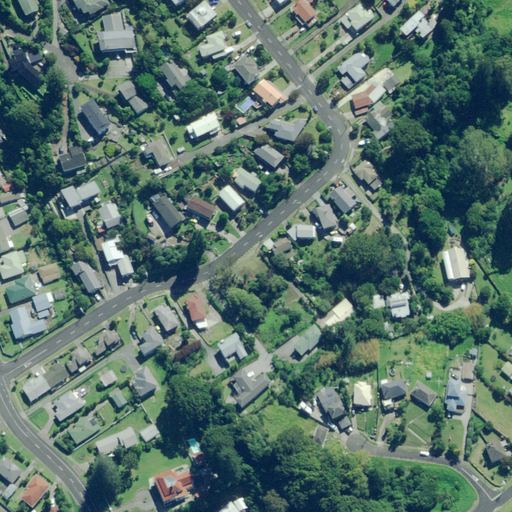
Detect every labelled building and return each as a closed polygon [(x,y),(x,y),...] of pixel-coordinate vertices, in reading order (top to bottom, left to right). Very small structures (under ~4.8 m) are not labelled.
[(40,12),(33,0),(16,0),(27,19),(40,12)] [(97,15),(96,14),(103,10),(103,9),(110,4),(107,0),(72,0),(80,12),(81,11),(85,17),(89,15),(90,16),(91,18),(97,15)] [(174,0),(170,4),(175,9),(186,0),(174,0)] [(313,1),(311,0),(297,0),(294,3),(296,6),(292,9),(305,25),(317,16),(308,5),(313,1)] [(402,0),(385,0),(394,8),(402,0)] [(217,18),(205,3),(186,18),(198,33),(217,18)] [(366,11),(364,13),(359,6),(347,15),(346,14),(340,19),(348,29),(349,28),(354,35),(369,23),(376,18),(373,15),(370,17),(366,11)] [(429,25),(424,20),(419,13),(399,31),(404,36),(407,40),(416,32),(423,40),(433,31),(428,26),(429,25)] [(124,32),(121,15),(103,19),(106,36),(99,38),(103,55),(125,51),(125,54),(137,52),(132,30),(124,32)] [(225,41),(222,32),(206,38),(209,46),(198,49),(202,60),(212,56),(213,61),(228,55),(223,42),(225,41)] [(22,53),(17,43),(9,48),(14,58),(22,53)] [(368,56),(366,57),(360,50),(336,68),(342,76),(347,72),(348,74),(341,80),(348,89),(366,76),(360,69),(366,64),(371,60),(368,56)] [(38,80),(41,77),(30,67),(32,66),(39,62),(35,54),(27,58),(26,55),(7,65),(13,76),(17,74),(38,91),(43,84),(38,80)] [(256,67),(247,56),(234,66),(249,87),(260,78),(253,69),(256,67)] [(273,60),(266,62),(269,68),(275,66),(273,60)] [(172,61),(171,62),(160,70),(168,81),(165,83),(171,91),(176,88),(180,93),(192,85),(189,81),(192,79),(185,69),(180,72),(174,63),(172,61)] [(401,83),(395,75),(383,85),(389,93),(401,83)] [(283,99),(264,81),(253,92),(264,103),(264,104),(272,111),(283,99)] [(148,107),(131,82),(118,90),(127,102),(128,101),(137,114),(148,107)] [(356,111),(358,115),(368,112),(367,108),(375,105),(386,93),(375,82),(365,93),(351,97),(356,111)] [(111,127),(92,101),(80,110),(99,136),(111,127)] [(389,122),(386,123),(385,122),(393,116),(387,109),(379,115),(377,112),(363,122),(369,130),(378,142),(389,134),(395,129),(389,122)] [(197,139),(209,133),(210,135),(221,130),(219,125),(213,113),(200,120),(186,128),(191,139),(196,137),(197,139)] [(246,123),(243,117),(236,120),(239,126),(246,123)] [(279,124),(271,122),(268,130),(276,133),(275,139),(293,145),(307,124),(300,119),(293,129),(279,124)] [(171,162),(160,141),(144,149),(149,158),(154,155),(160,167),(171,162)] [(284,159),(262,143),(254,154),(275,170),(284,159)] [(87,167),(81,145),(68,149),(69,152),(58,155),(64,174),(87,167)] [(375,166),(367,158),(353,172),(362,181),(363,180),(369,186),(370,185),(376,191),(382,184),(377,179),(378,177),(371,170),(375,166)] [(234,172),(239,175),(234,182),(243,187),(244,186),(255,193),(262,183),(254,178),(256,175),(252,172),(250,174),(242,169),(238,166),(234,172)] [(100,193),(94,181),(75,191),(73,186),(58,194),(62,203),(66,201),(71,210),(82,205),(81,203),(100,193)] [(3,187),(6,193),(15,189),(12,182),(3,187)] [(244,203),(228,186),(218,195),(234,213),(244,203)] [(356,206),(352,202),(350,200),(354,197),(348,189),(344,193),(340,189),(330,198),(345,216),(356,206)] [(17,190),(0,196),(0,199),(2,205),(20,198),(17,190)] [(379,196),(374,191),(369,195),(373,200),(379,196)] [(161,199),(158,195),(150,201),(172,230),(183,221),(165,196),(161,199)] [(218,210),(194,196),(187,209),(210,222),(218,210)] [(182,199),(175,204),(180,211),(187,206),(182,199)] [(123,224),(117,211),(120,210),(117,203),(113,205),(98,211),(107,231),(123,224)] [(26,205),(22,207),(9,214),(16,227),(29,220),(24,211),(28,209),(26,205)] [(337,226),(329,206),(317,211),(325,231),(337,226)] [(294,228),(287,233),(295,242),(299,239),(316,239),(315,226),(298,227),(298,233),(294,228)] [(8,244),(2,229),(0,229),(0,254),(14,249),(12,242),(8,244)] [(120,240),(119,236),(110,239),(109,237),(106,238),(108,243),(101,245),(109,267),(117,264),(122,278),(134,274),(127,254),(123,255),(121,250),(117,252),(114,243),(120,240)] [(287,238),(273,244),(269,240),(263,245),(269,252),(274,247),(276,250),(273,251),(278,263),(295,256),(287,238)] [(442,256),(448,283),(454,281),(454,283),(469,279),(469,278),(463,251),(442,256)] [(17,257),(16,254),(2,259),(5,267),(0,268),(0,269),(4,281),(24,274),(22,268),(28,266),(24,255),(17,257)] [(93,273),(86,261),(71,269),(76,277),(79,276),(89,295),(102,288),(97,280),(101,278),(97,271),(93,273)] [(61,277),(56,263),(39,270),(44,284),(61,277)] [(413,280),(411,270),(403,272),(405,282),(413,280)] [(13,282),(15,287),(6,290),(11,304),(37,295),(30,276),(17,281),(13,282)] [(392,299),(393,303),(389,304),(393,321),(410,317),(406,302),(409,301),(407,292),(395,294),(395,298),(392,299)] [(54,302),(51,293),(33,299),(40,319),(49,315),(47,309),(51,308),(49,303),(54,302)] [(384,305),(382,294),(373,295),(375,307),(384,305)] [(207,320),(201,297),(187,300),(193,324),(207,320)] [(331,315),(333,317),(325,325),(334,336),(349,322),(348,321),(357,312),(345,301),(337,309),(331,315)] [(164,310),(162,307),(154,312),(168,334),(179,326),(168,307),(164,310)] [(30,325),(25,310),(10,315),(13,325),(11,326),(15,340),(46,330),(44,321),(30,325)] [(324,337),(314,327),(293,350),(302,358),(309,350),(310,352),(324,337)] [(164,345),(153,329),(141,337),(147,345),(140,350),(145,358),(164,345)] [(120,341),(113,330),(108,333),(107,331),(97,338),(100,342),(92,348),(98,357),(120,341)] [(239,342),(236,338),(218,349),(226,361),(236,354),(241,361),(247,357),(238,342),(239,342)] [(81,352),(80,350),(71,355),(75,361),(67,367),(72,374),(92,360),(85,350),(81,352)] [(69,378),(60,364),(48,372),(48,373),(34,383),(33,381),(21,389),(31,403),(69,378)] [(511,375),(511,367),(508,364),(501,371),(509,378),(511,375)] [(474,366),(464,365),(463,379),(473,380),(474,366)] [(158,389),(147,370),(135,377),(137,381),(130,385),(140,400),(158,389)] [(118,381),(112,372),(100,379),(105,389),(118,381)] [(254,387),(244,375),(233,384),(243,395),(236,402),(243,410),(272,384),(265,377),(254,387)] [(407,395),(403,382),(381,390),(386,402),(383,403),(386,411),(395,408),(392,400),(407,395)] [(437,396),(418,384),(410,396),(430,408),(437,396)] [(461,386),(448,385),(447,412),(456,413),(457,407),(465,407),(466,395),(461,395),(461,386)] [(371,408),(371,402),(373,402),(373,398),(371,398),(371,393),(370,393),(370,389),(368,389),(368,387),(361,387),(355,390),(354,408),(369,408),(371,408)] [(127,404),(118,391),(110,396),(119,410),(127,404)] [(77,400),(71,392),(54,404),(59,412),(55,415),(60,423),(85,407),(80,399),(77,400)] [(324,410),(326,414),(332,425),(338,422),(342,431),(352,426),(340,402),(330,407),(324,410)] [(94,419),(89,423),(86,419),(75,427),(77,429),(69,434),(77,446),(101,430),(99,427),(94,419)] [(159,434),(153,425),(140,434),(146,443),(159,434)] [(138,446),(130,429),(96,444),(101,457),(114,452),(116,456),(138,446)] [(323,451),(327,440),(326,440),(328,434),(318,430),(312,448),(323,451)] [(489,444),(490,447),(486,448),(493,465),(507,459),(500,442),(496,444),(495,441),(489,444)] [(206,462),(201,448),(192,451),(198,465),(206,462)] [(0,474),(13,485),(23,473),(4,459),(2,457),(0,460),(0,474)] [(211,466),(208,467),(200,470),(206,484),(213,481),(217,479),(211,466)] [(196,487),(190,472),(174,478),(173,474),(155,481),(164,506),(179,501),(177,497),(186,493),(185,491),(196,487)] [(50,488),(36,477),(26,489),(29,491),(21,500),(33,509),(50,488)] [(17,489),(11,485),(2,495),(8,500),(17,489)] [(211,498),(207,490),(195,495),(199,503),(211,498)] [(238,511),(231,503),(219,511),(238,511)]
